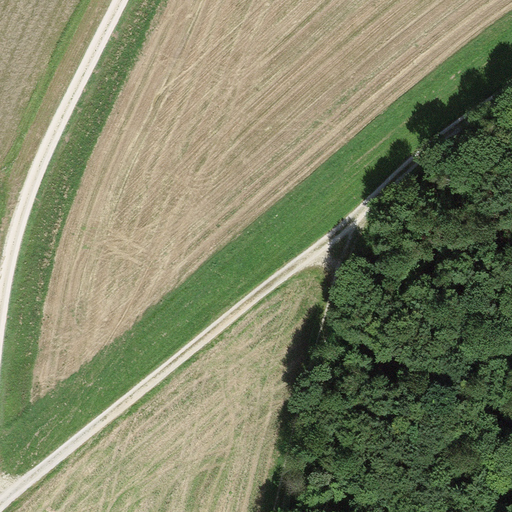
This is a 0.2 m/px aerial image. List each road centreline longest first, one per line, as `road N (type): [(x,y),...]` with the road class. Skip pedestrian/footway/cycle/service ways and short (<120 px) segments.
road 1 (track): [(38,474),(433,146),(511,91)]
road 2 (track): [(0,326),(32,193),(128,0)]
road 3 (track): [(283,511),(344,223)]
